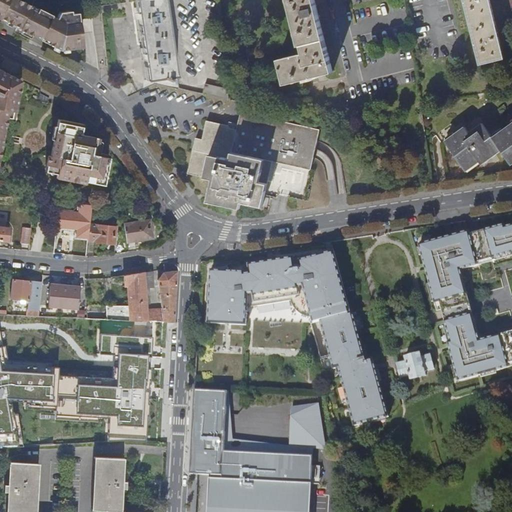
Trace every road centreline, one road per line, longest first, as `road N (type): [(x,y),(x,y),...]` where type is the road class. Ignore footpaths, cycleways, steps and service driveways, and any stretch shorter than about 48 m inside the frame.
road 1 (secondary): [(212,229),(249,233),(511,192)]
road 2 (secondary): [(0,46),(102,105),(188,219)]
road 3 (residential): [(187,259),(174,511)]
road 4 (residential): [(0,256),(85,265),(187,259)]
